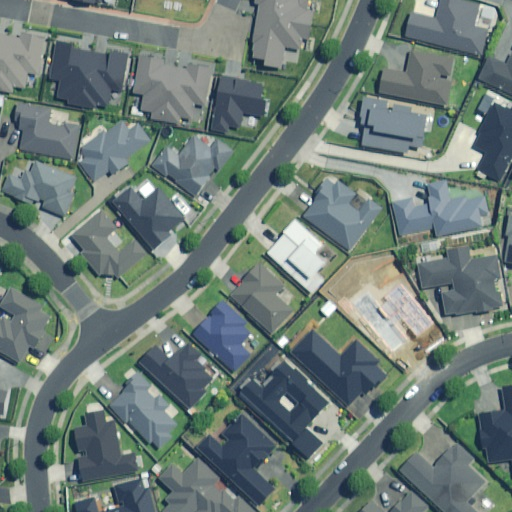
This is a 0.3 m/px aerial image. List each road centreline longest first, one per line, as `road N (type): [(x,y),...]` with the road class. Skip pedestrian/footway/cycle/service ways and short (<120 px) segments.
road 1 (residential): [(112,333),(172,288),(258,190),(352,48),(371,0)]
road 2 (residential): [(312,511),(451,366),(511,345)]
road 3 (residential): [(41,11),(202,39),(228,0)]
road 4 (residential): [(34,497),(36,428),(48,394),(112,333)]
road 5 (residential): [(0,225),(44,257),(112,333)]
